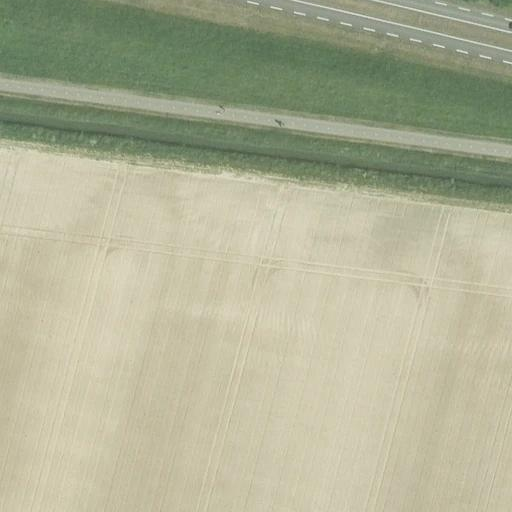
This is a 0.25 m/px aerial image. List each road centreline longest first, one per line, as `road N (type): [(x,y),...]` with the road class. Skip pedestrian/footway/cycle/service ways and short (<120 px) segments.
road 1 (primary): [(255,0),(511,60)]
road 2 (primary): [(511,28),(387,0)]
